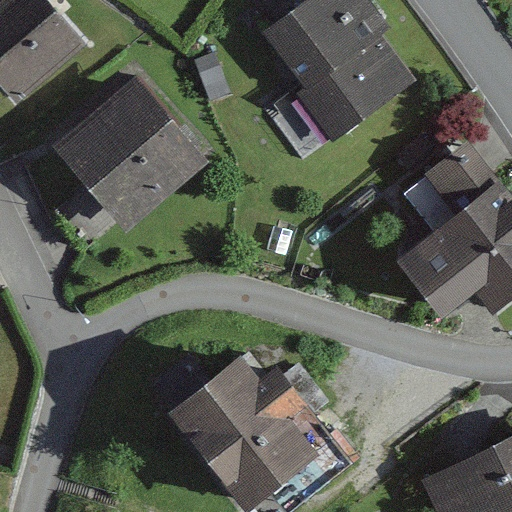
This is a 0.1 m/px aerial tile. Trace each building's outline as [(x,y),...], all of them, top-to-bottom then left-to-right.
[(44,0),(8,0),(0,7),(0,85),(19,109),(88,54),(44,0)] [(349,0),(327,0),(260,47),(334,150),(415,93),(349,0)] [(136,90),(54,157),(117,233),(198,166),(136,90)] [(511,212),(468,160),(405,212),(426,238),(394,265),(437,317),(470,290),(490,314),(511,295),(511,212)] [(234,349),(158,403),(235,511),(307,459),(283,425),(300,412),(272,373),(256,380),(234,349)] [(511,511),(511,434),(418,478),(433,511),(463,504),(466,511),(511,511)]
